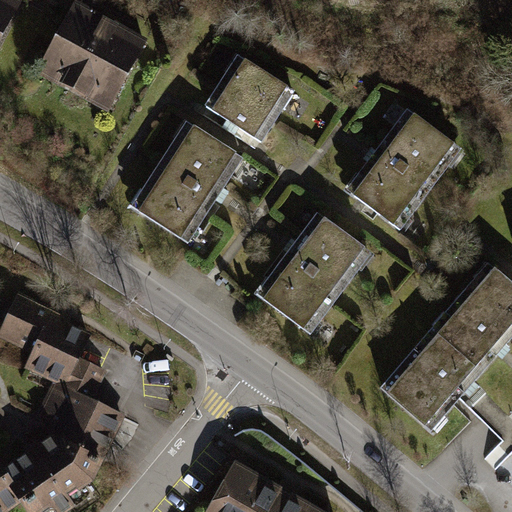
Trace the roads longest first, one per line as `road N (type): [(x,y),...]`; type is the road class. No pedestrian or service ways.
road 1 (tertiary): [(0,202),(251,367)]
road 2 (tertiary): [(251,367),(436,511)]
road 3 (residential): [(251,367),(130,511)]
